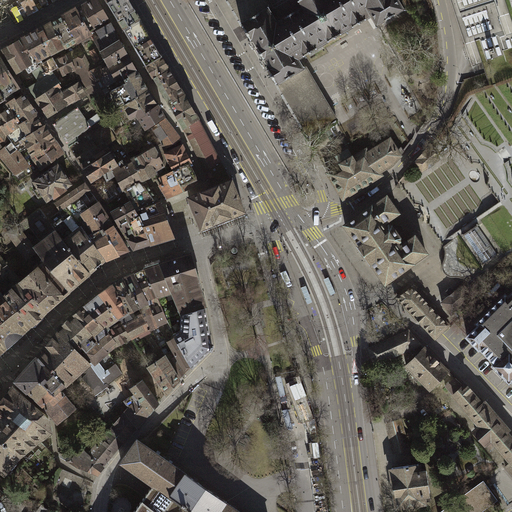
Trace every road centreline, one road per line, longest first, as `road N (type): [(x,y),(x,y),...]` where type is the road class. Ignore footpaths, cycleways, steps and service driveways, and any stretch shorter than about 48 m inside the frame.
road 1 (residential): [(441,0),(451,79),(437,119),(370,194),(321,209)]
road 2 (tertiary): [(153,0),(277,215)]
road 3 (residential): [(321,209),(320,189),(206,0)]
road 4 (residential): [(511,422),(383,294),(348,300)]
road 5 (tertiary): [(277,215),(275,245),(294,292),(317,346),(339,368)]
road 6 (tertiary): [(339,368),(359,511)]
